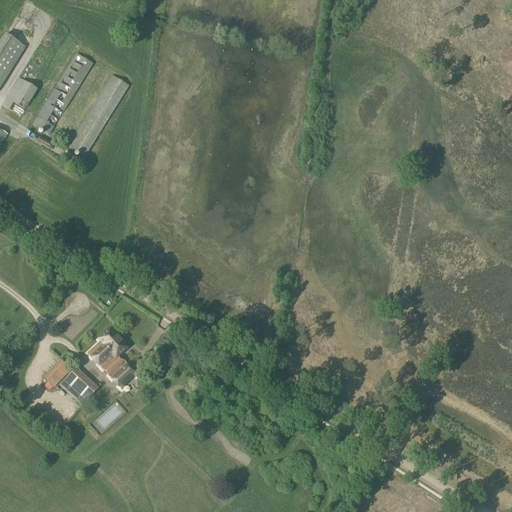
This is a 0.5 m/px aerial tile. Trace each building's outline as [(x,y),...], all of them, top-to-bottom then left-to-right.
[(29,44),(32,39),(23,32),(19,37),(29,44)] [(0,43),(0,87),(25,48),(5,35),(0,43)] [(33,126),(48,135),(92,65),(77,55),(33,126)] [(68,148),(84,157),(128,87),(112,77),(68,148)] [(1,107),(20,118),(37,91),(18,79),(1,107)] [(87,355),(121,391),(137,377),(125,363),(126,362),(119,356),(126,349),(110,331),(99,341),(101,343),(87,355)] [(57,388),(73,371),(62,360),(46,378),(57,388)] [(98,390),(75,369),(63,382),(85,403),(98,390)]
